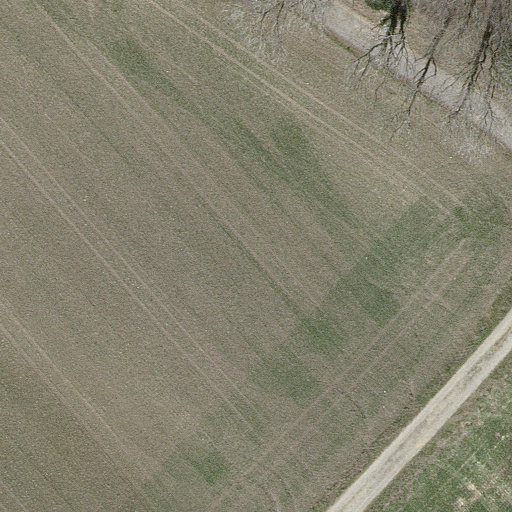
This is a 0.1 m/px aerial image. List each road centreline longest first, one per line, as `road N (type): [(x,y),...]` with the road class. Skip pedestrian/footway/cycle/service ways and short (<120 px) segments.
road 1 (track): [(511,348),(359,511)]
road 2 (track): [(382,0),(511,82)]
